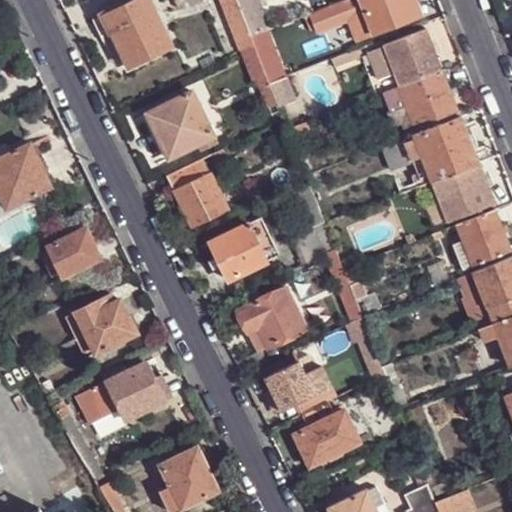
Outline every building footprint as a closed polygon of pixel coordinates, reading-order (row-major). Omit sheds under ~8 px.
[(127,65),(169,43),(148,0),(128,0),(92,18),(98,32),(106,28),(108,32),(111,31),(127,65)] [(236,0),(220,0),(239,49),(245,46),(253,42),(250,35),(236,0)] [(267,28),(268,28),(257,0),(236,0),(250,35),(267,28)] [(327,19),(347,11),(342,0),(338,0),(323,6),(327,19)] [(350,10),(364,5),(361,0),(342,0),(347,11),(350,10)] [(361,0),(364,5),(372,29),(373,31),(419,14),(413,0),(361,0)] [(364,33),(372,29),(364,5),(350,10),(358,30),(364,33)] [(375,48),(367,51),(378,77),(394,70),(400,84),(441,68),(424,26),(391,40),(384,42),(384,44),(375,48)] [(267,28),(250,35),(253,42),(257,52),(266,76),(268,82),(285,75),(267,28)] [(384,44),(384,42),(391,40),(388,34),(372,41),(375,48),(384,44)] [(342,61),(367,51),(375,48),(372,41),(340,54),(342,61)] [(239,49),(252,82),(256,80),(266,76),(257,52),(253,42),(245,46),(239,49)] [(340,54),(327,59),(331,66),(342,61),(340,54)] [(385,90),(382,91),(389,111),(397,108),(407,104),(411,114),(418,131),(459,115),(441,68),(400,84),(385,90)] [(394,70),(378,77),(379,81),(381,80),(385,90),(400,84),(394,70)] [(287,74),(285,75),(268,82),(276,100),(278,105),(296,97),(287,74)] [(266,76),(256,80),(266,105),(276,100),(268,82),(266,76)] [(167,156),(213,134),(191,88),(145,110),(167,156)] [(401,119),(411,114),(407,104),(397,108),(401,119)] [(287,128),(308,120),(305,114),(286,123),(287,128)] [(411,114),(401,119),(407,135),(413,133),(418,131),(411,114)] [(418,131),(413,133),(431,180),(477,162),(459,115),(418,131)] [(287,128),(295,148),(305,144),(301,135),(311,131),(308,120),(287,128)] [(383,136),(386,144),(399,139),(396,131),(383,135),(383,136)] [(407,135),(403,137),(411,158),(416,172),(421,184),(421,183),(431,180),(413,133),(407,135)] [(386,144),(383,145),(391,166),(411,158),(403,137),(399,139),(386,144)] [(29,142),(0,156),(0,197),(5,209),(51,187),(29,142)] [(173,188),(208,171),(202,157),(166,174),(173,188)] [(477,162),(431,180),(433,186),(441,207),(447,221),(494,204),(477,162)] [(191,227),(227,210),(221,196),(208,171),(173,188),(191,227)] [(415,185),(421,184),(416,172),(410,175),(414,186),(415,185)] [(308,182),(297,186),(312,225),(324,221),(308,182)] [(429,212),(441,207),(433,186),(421,190),(429,212)] [(221,196),(227,210),(241,203),(234,189),(232,190),(221,196)] [(435,226),(447,221),(441,207),(429,212),(435,226)] [(495,209),(456,223),(462,240),(472,264),(511,250),(495,209)] [(261,215),(247,222),(265,259),(279,252),(261,215)] [(228,277),(265,259),(247,222),(237,227),(234,221),(229,223),(232,229),(210,240),(222,264),(228,277)] [(322,252),(334,247),(324,221),(312,225),(314,229),(322,252)] [(86,227),(80,229),(86,241),(91,238),(86,227)] [(62,276),(100,257),(91,238),(86,241),(80,229),(47,246),(62,276)] [(314,229),(292,237),(302,262),(322,252),(314,229)] [(218,266),(222,264),(210,240),(206,241),(218,266)] [(472,264),(462,240),(451,244),(461,269),(472,264)] [(322,252),(330,272),(342,266),(334,247),(322,252)] [(511,256),(473,272),(479,285),(484,299),(490,315),(493,322),(511,314),(511,256)] [(342,266),(330,272),(343,303),(354,298),(354,297),(348,282),(342,266)] [(464,291),(479,285),(473,272),(459,277),(464,291)] [(359,278),(348,282),(354,297),(365,293),(359,278)] [(268,345),(305,327),(286,287),(238,309),(248,330),(259,325),(268,345)] [(354,298),(361,315),(378,308),(371,290),(365,293),(354,297),(354,298)] [(12,313),(0,292),(0,315),(1,318),(12,313)] [(113,294),(97,301),(100,309),(116,302),(113,294)] [(354,298),(343,303),(350,320),(351,320),(361,316),(361,315),(354,298)] [(94,353),(137,333),(122,299),(116,302),(100,309),(97,301),(76,311),(94,353)] [(483,317),(490,315),(484,299),(477,302),(483,317)] [(510,364),(511,363),(511,314),(493,322),(498,334),(510,364)] [(357,335),(367,330),(361,316),(351,320),(357,335)] [(484,340),(498,334),(493,322),(479,328),(484,340)] [(258,350),(268,345),(259,325),(248,330),(258,350)] [(240,374),(263,363),(258,350),(234,361),(240,374)] [(375,352),(365,356),(374,377),(384,372),(375,352)] [(270,389),(280,409),(296,402),(313,394),(303,372),(296,359),(263,376),(270,389)] [(126,420),(164,401),(152,379),(145,363),(88,389),(102,418),(121,409),(126,420)] [(320,364),(303,372),(313,394),(320,390),(330,385),(320,364)] [(161,375),(152,379),(164,401),(172,397),(161,375)] [(330,385),(320,390),(322,395),(324,394),(325,398),(335,394),(330,385)] [(270,389),(264,392),(274,412),(280,409),(270,389)] [(313,394),(296,402),(301,413),(326,400),(325,398),(324,394),(322,395),(320,390),(313,394)] [(511,393),(497,399),(511,436),(511,393)] [(304,420),(307,426),(333,413),(326,400),(301,413),(304,420)] [(68,415),(61,403),(52,408),(59,419),(68,415)] [(307,426),(292,432),(308,465),(358,441),(342,408),(333,413),(307,426)] [(95,481),(104,476),(68,415),(59,419),(95,481)] [(511,461),(511,458),(511,436),(502,439),(511,461)] [(200,499),(217,491),(196,448),(160,465),(171,486),(182,507),(187,505),(190,507),(199,503),(200,499)] [(126,511),(109,481),(98,487),(112,511),(126,511)] [(432,496),(427,482),(404,493),(411,506),(432,496)] [(327,504),(347,495),(341,484),(323,493),(327,504)] [(373,485),(366,488),(375,506),(384,502),(377,488),(373,485)] [(170,511),(172,511),(182,507),(171,486),(160,491),(170,511)] [(471,486),(437,500),(441,511),(462,511),(479,506),(471,486)] [(377,511),(375,506),(366,488),(365,487),(347,495),(327,504),(326,505),(328,511),(377,511)] [(400,511),(431,511),(438,509),(435,501),(432,496),(411,506),(400,511)] [(377,511),(388,511),(384,502),(375,506),(377,511)]
